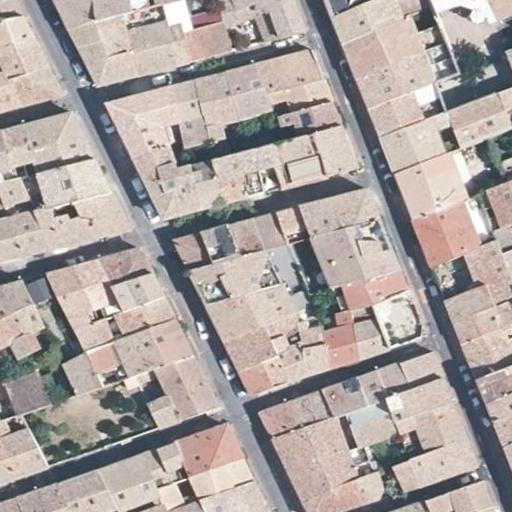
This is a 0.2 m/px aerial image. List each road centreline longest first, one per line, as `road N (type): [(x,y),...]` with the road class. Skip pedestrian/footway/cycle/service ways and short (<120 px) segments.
road 1 (residential): [(0,493),(237,411)]
road 2 (residential): [(84,98),(321,35)]
road 3 (residential): [(376,173),(148,233)]
road 4 (residential): [(237,411),(443,337)]
road 5 (residential): [(148,233),(237,411)]
road 6 (residential): [(443,337),(376,173)]
road 7 (residential): [(148,233),(0,273)]
road 8 (residential): [(84,98),(148,233)]
road 9 (residential): [(376,173),(321,35)]
road 10 (residential): [(492,468),(443,337)]
road 11 (residential): [(492,468),(361,511)]
